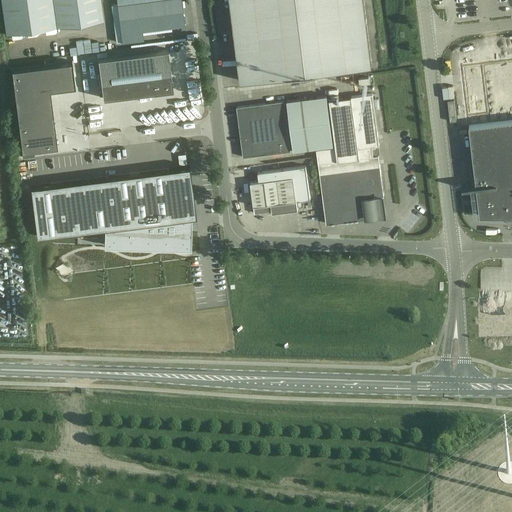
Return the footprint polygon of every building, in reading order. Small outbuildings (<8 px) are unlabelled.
[(1,0),(6,33),(56,27),(104,20),(100,0),(1,0)] [(147,0),(117,4),(111,5),(116,42),(122,41),(142,39),(141,30),(184,24),(181,0),(147,0)] [(230,0),(240,81),(372,64),(363,0),(230,0)] [(170,48),(101,56),(105,97),(175,88),(170,48)] [(72,61),(11,69),(22,151),(57,146),(50,89),(75,86),(72,61)] [(379,155),(373,156),(372,147),(375,147),(375,146),(379,145),(373,93),(329,99),(335,147),(317,149),(318,163),(326,223),(367,218),(366,216),(385,213),(383,196),(384,196),(379,155)] [(243,157),(291,151),(290,148),(293,148),(293,150),(333,145),(327,95),(287,100),(287,102),(284,102),(284,100),(237,106),(243,157)] [(454,100),(448,100),(450,121),(456,120),(454,100)] [(511,120),(469,125),(476,182),(462,184),(462,186),(476,184),(480,216),(511,216),(511,120)] [(170,165),(168,148),(127,154),(130,171),(170,165)] [(75,169),(102,169),(102,152),(75,152),(75,169)] [(298,210),(296,200),(310,198),(306,165),(258,172),(259,181),(250,182),(255,213),(272,211),(272,213),(298,210)] [(189,166),(30,186),(36,236),(105,227),(104,245),(173,247),(173,248),(190,248),(191,231),(186,231),(186,217),(191,216),(196,216),(189,166)]
